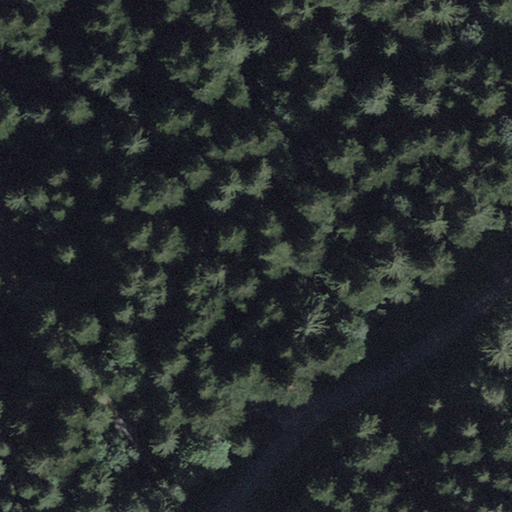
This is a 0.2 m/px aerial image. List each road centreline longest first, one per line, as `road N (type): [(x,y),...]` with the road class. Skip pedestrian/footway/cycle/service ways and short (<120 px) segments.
road 1 (track): [(367,0),(354,61),(312,159),(230,206),(187,264),(146,331),(126,415),(145,450),(275,408),(298,408),(309,421)]
road 2 (unclassified): [(229,511),(309,421),(390,377),(511,280)]
